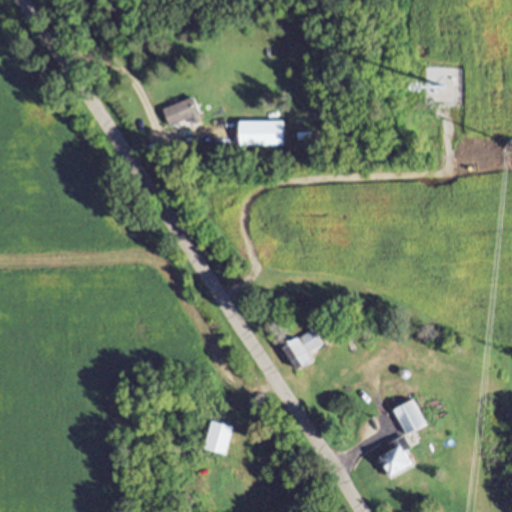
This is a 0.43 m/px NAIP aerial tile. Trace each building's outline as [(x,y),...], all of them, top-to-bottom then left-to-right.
[(166,113),(173,131),(205,119),(198,100),(166,113)] [(242,125),(242,153),(287,153),(287,125),(242,125)] [(291,350),(305,374),(322,363),(307,339),(291,350)] [(406,423),(412,438),(428,431),(421,416),(406,423)] [(209,453),(232,459),(239,429),(216,423),(209,453)] [(421,467),(408,441),(389,451),(401,476),(421,467)]
